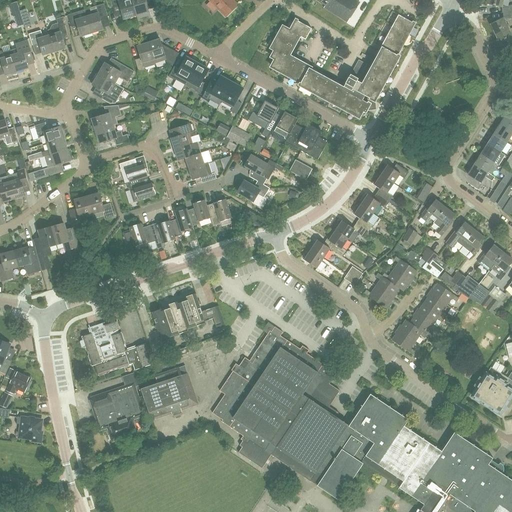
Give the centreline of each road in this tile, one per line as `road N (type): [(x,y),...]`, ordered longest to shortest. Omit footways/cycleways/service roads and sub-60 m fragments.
road 1 (unclassified): [(50,317),(62,303),(273,235)]
road 2 (residential): [(511,235),(440,181),(499,82)]
road 3 (residential): [(66,114),(101,43),(153,27),(217,56)]
road 4 (unclassified): [(81,511),(43,340),(50,317)]
road 5 (residential): [(511,438),(401,367),(369,336)]
road 6 (residential): [(217,56),(366,140)]
road 7 (unclassified): [(366,140),(453,3)]
road 8 (residential): [(369,336),(351,306),(287,262),(273,235)]
road 9 (residential): [(273,235),(335,198),(366,140)]
road 10 (residential): [(171,199),(152,144),(85,167)]
